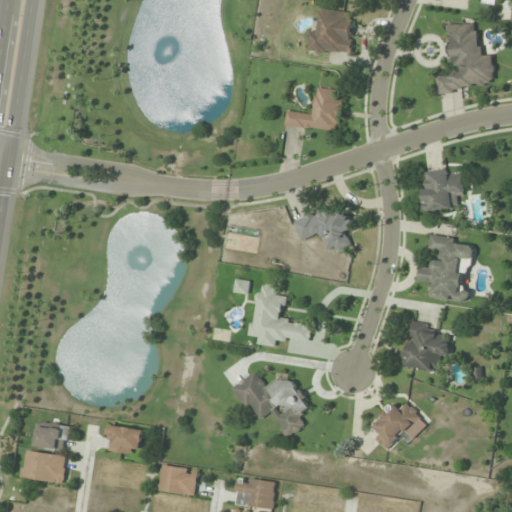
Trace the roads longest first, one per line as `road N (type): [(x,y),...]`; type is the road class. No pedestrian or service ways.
road 1 (residential): [(511,115),(462,122),(261,188),(156,186),(10,163)]
road 2 (residential): [(351,372),(387,260),(389,200),(371,109),(405,0)]
road 3 (secondary): [(0,224),(30,0)]
